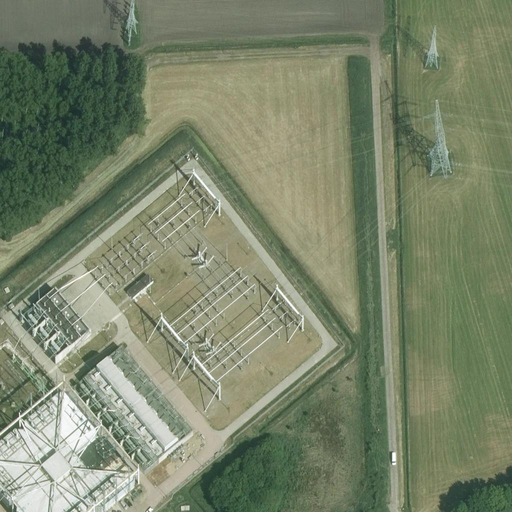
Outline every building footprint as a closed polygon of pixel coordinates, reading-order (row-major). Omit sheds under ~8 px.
[(148,277),(137,285),(143,292),(153,283),(148,277)] [(137,285),(127,294),(133,300),(143,292),(137,285)] [(56,293),(36,309),(48,323),(68,307),(56,293)] [(68,307),(48,323),(60,337),(79,321),(68,307)] [(79,321),(60,337),(72,351),(91,335),(79,321)] [(88,379),(159,464),(193,435),(173,411),(141,373),(122,350),(88,379)] [(343,390),(339,384),(336,386),(333,381),(317,392),(324,402),(343,390)] [(17,510),(16,511),(106,511),(135,489),(135,479),(120,457),(109,464),(90,440),(97,434),(69,400),(59,399),(54,403),(25,428),(24,437),(15,436),(0,448),(0,499),(8,510),(17,510)] [(310,426),(316,427),(319,405),(313,404),(310,426)]
